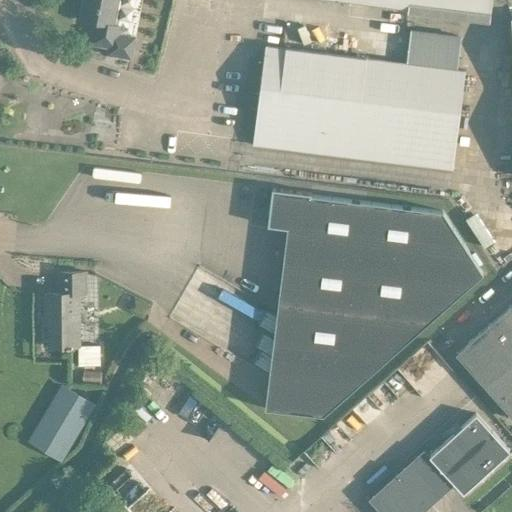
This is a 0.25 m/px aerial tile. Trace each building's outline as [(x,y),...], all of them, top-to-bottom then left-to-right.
[(83,0),(80,19),(95,22),(91,43),(114,48),(113,55),(130,58),(141,0),(83,0)] [(333,0),(489,20),(490,0),(333,0)] [(411,29),(407,63),(458,70),(462,36),(411,29)] [(451,170),(463,70),(458,70),(265,46),(253,144),(253,145),(451,170)] [(287,227),(265,402),(331,411),(481,276),(442,211),(311,194),(311,192),(271,187),(267,225),(287,227)] [(86,272),(76,272),(59,272),(59,293),(45,293),(45,316),(48,316),(48,347),(79,347),(80,347),(80,346),(78,294),(86,294),(86,272)] [(511,356),(511,314),(507,309),(486,328),(511,356)] [(511,363),(511,356),(486,328),(453,357),(482,390),(504,371),(511,363)] [(79,347),(79,365),(98,364),(98,345),(80,346),(80,347),(79,347)] [(511,422),(511,380),(504,371),(482,390),(511,423),(511,422)] [(58,458),(91,403),(64,386),(31,441),(58,458)] [(379,511),(421,511),(424,510),(454,482),(453,481),(459,475),(469,486),(509,451),(475,413),(429,455),(423,448),(367,499),(379,511)]
